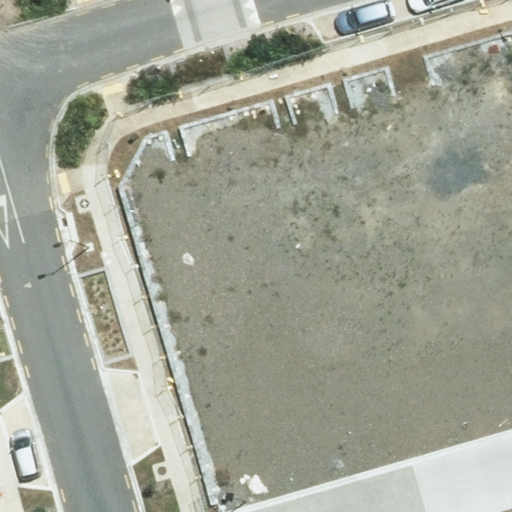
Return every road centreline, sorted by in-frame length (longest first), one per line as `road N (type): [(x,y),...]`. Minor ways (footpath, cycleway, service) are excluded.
road 1 (residential): [(106,511),(0,182)]
road 2 (residential): [(305,511),(511,455)]
road 3 (residential): [(0,45),(162,0)]
